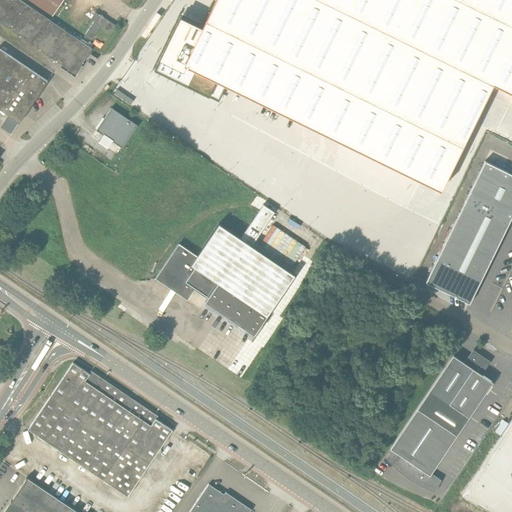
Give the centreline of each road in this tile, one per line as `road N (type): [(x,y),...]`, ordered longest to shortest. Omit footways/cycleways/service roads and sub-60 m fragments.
road 1 (tertiary): [(331,511),(56,328)]
road 2 (unclassified): [(0,182),(105,70),(156,0)]
road 3 (unknown): [(511,370),(443,482)]
